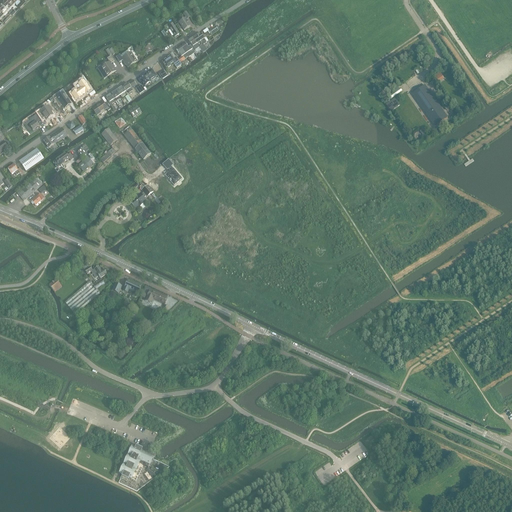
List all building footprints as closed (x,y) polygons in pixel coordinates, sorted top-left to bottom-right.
[(5,0),(4,2),(11,9),(15,5),(10,0),(5,0)] [(2,5),(1,6),(7,13),(11,9),(4,2),(1,5),(2,5)] [(185,19),(179,23),(184,31),(190,27),(185,19)] [(164,27),(165,28),(167,32),(170,30),(174,37),(179,34),(174,27),(176,26),(175,24),(173,25),(171,27),(169,24),(164,27)] [(200,34),(196,36),(203,45),(206,43),(207,43),(208,41),(206,38),(204,39),(200,34)] [(196,36),(193,39),(199,48),(201,51),(202,52),(204,50),(201,46),(203,45),(196,36)] [(159,39),(149,45),(153,51),(163,45),(159,39)] [(193,39),(189,42),(191,45),(190,47),(193,52),(194,53),(195,55),(201,51),(199,48),(193,39)] [(186,44),(181,47),(183,51),(184,50),(185,53),(188,58),(193,54),(194,53),(193,52),(190,47),(188,48),(186,44)] [(181,47),(176,50),(181,57),(178,60),(180,63),(184,61),(188,58),(185,53),(184,50),(183,51),(181,47)] [(122,55),(124,57),(122,59),(120,55),(116,58),(120,63),(123,61),(128,68),(136,63),(130,53),(130,54),(128,51),(122,55)] [(171,56),(162,62),(166,68),(167,67),(168,68),(171,66),(171,65),(173,63),(177,69),(182,65),(176,58),(173,60),(171,56)] [(109,62),(98,70),(101,74),(104,79),(116,71),(111,64),(114,62),(111,57),(107,59),(109,62)] [(144,74),(139,78),(146,88),(147,89),(150,87),(159,80),(158,79),(152,70),(145,75),(144,74)] [(84,81),(79,85),(86,94),(91,91),(84,81)] [(128,84),(122,87),(126,93),(128,91),(129,93),(133,91),(131,89),(136,85),(133,81),(128,84)] [(78,90),(72,95),(76,101),(81,97),(85,94),(86,94),(79,85),(76,87),(78,90)] [(391,99),(402,90),(399,86),(387,94),(391,99)] [(425,86),(413,94),(435,126),(447,118),(425,86)] [(122,87),(116,91),(119,97),(120,96),(122,98),(125,95),(124,94),(126,93),(122,87)] [(62,106),(63,106),(65,109),(71,105),(64,96),(66,95),(63,90),(58,94),(60,96),(56,99),(62,106)] [(119,97),(116,91),(111,95),(115,102),(119,100),(120,102),(122,105),(124,104),(122,100),(121,99),(120,99),(119,97)] [(114,112),(116,111),(112,104),(115,102),(111,95),(106,98),(114,112)] [(393,101),(387,105),(391,112),(397,107),(400,105),(396,99),(393,101)] [(104,106),(102,103),(93,110),(97,116),(107,109),(108,111),(111,109),(107,104),(104,106)] [(141,113),(137,106),(129,111),(134,118),(141,113)] [(49,107),(41,113),(47,121),(54,116),(49,110),(51,110),(49,107)] [(30,121),(24,126),(29,133),(32,130),(33,131),(39,127),(37,124),(40,122),(36,116),(30,120),(30,121)] [(81,126),(73,131),(76,135),(84,130),(83,129),(81,126)] [(129,127),(122,133),(143,161),(151,155),(129,127)] [(49,149),(55,144),(54,144),(66,135),(62,129),(44,141),(49,149)] [(108,129),(101,135),(110,146),(118,140),(108,129)] [(85,145),(82,147),(77,151),(79,154),(78,155),(80,157),(75,161),(78,164),(82,161),(82,160),(88,155),(84,151),(88,148),(85,145)] [(112,149),(100,159),(103,163),(115,153),(112,149)] [(19,162),(26,172),(44,160),(37,150),(19,162)] [(69,153),(66,155),(65,153),(53,162),(57,168),(69,159),(70,161),(73,159),(69,153)] [(92,157),(90,154),(87,157),(85,160),(86,161),(79,166),(84,172),(93,165),(91,162),(95,160),(92,157)] [(169,159),(163,165),(168,170),(170,172),(166,176),(169,180),(171,182),(174,186),(175,186),(174,186),(181,180),(182,180),(182,179),(174,170),(173,169),(171,167),(173,165),(174,165),(170,161),(169,159)] [(14,165),(8,169),(12,174),(15,172),(17,175),(19,174),(17,170),(14,165)] [(164,176),(162,172),(147,183),(150,186),(164,176)] [(37,177),(18,194),(24,202),(43,185),(37,177)] [(12,187),(8,180),(4,182),(9,189),(12,187)] [(133,199),(134,199),(130,202),(135,208),(139,206),(140,207),(143,205),(142,203),(145,200),(144,198),(146,196),(147,197),(153,192),(148,185),(141,191),(143,193),(141,195),(140,194),(137,197),(136,196),(133,199)] [(41,194),(32,202),(35,207),(45,199),(41,194)] [(96,279),(99,277),(100,279),(107,274),(104,270),(101,271),(98,267),(92,271),(87,262),(81,266),(87,275),(91,272),(96,279)] [(225,290),(229,284),(219,279),(216,286),(225,290)] [(61,286),(56,280),(49,286),(54,291),(61,286)] [(97,290),(105,284),(101,280),(93,285),(92,286),(96,291),(97,290)] [(127,293),(128,290),(138,294),(141,286),(128,280),(124,288),(124,287),(122,291),(127,293)] [(65,303),(75,315),(100,294),(97,290),(96,291),(92,286),(93,285),(90,281),(65,303)] [(115,283),(112,291),(118,294),(122,286),(115,283)] [(151,303),(153,299),(165,304),(167,298),(150,290),(149,291),(145,301),(151,303)] [(164,305),(161,313),(165,315),(169,308),(164,305)] [(144,452),(135,448),(134,450),(131,449),(121,471),(124,472),(123,475),(131,479),(136,470),(140,472),(144,463),(149,465),(152,459),(153,460),(154,457),(144,452)]
